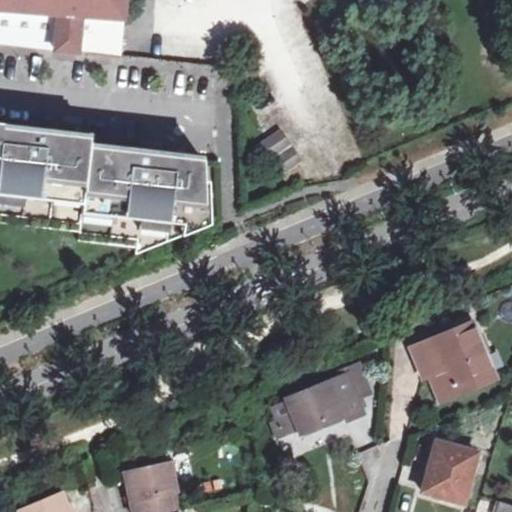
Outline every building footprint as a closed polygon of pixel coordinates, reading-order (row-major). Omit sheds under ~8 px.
[(0,0),(0,41),(129,54),(132,18),(137,18),(138,0),(0,0)] [(100,202),(105,141),(107,131),(0,120),(0,211),(89,222),(91,203),(100,202)] [(253,145),(277,178),(301,160),(278,127),(253,145)] [(220,154),(105,141),(100,202),(91,203),(89,222),(88,239),(97,240),(140,244),(145,251),(227,223),(226,179),(221,179),(220,154)] [(475,316),(407,344),(419,371),(426,369),(429,376),(435,373),(446,401),(499,378),(475,316)] [(336,373),(293,390),(295,395),(271,405),(283,433),(308,425),(310,430),(354,412),(355,417),(374,409),(369,392),(373,391),(360,359),(335,368),(336,373)] [(490,445),(443,431),(429,488),(475,500),(490,445)] [(183,454),(133,465),(142,511),(156,511),(189,506),(185,487),(190,486),(183,454)] [(85,511),(75,485),(27,505),(29,511),(85,511)] [(511,511),(511,498),(506,497),(501,511),(511,511)]
